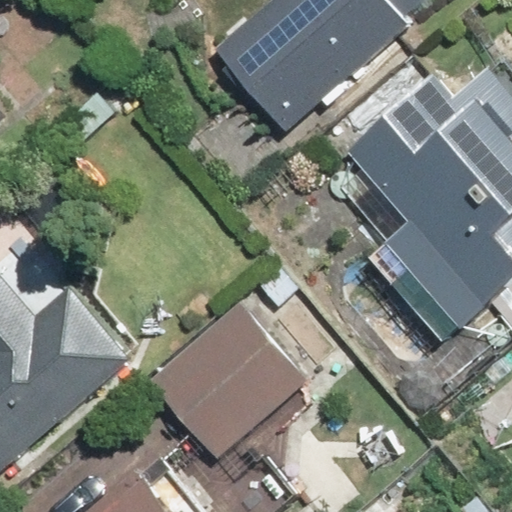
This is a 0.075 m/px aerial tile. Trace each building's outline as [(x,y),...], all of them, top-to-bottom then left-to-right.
[(288,0),(224,62),(299,140),(444,0),(288,0)] [(511,62),(472,99),(449,75),(360,156),(423,226),(396,249),(472,333),(511,296),(511,62)] [(0,130),(13,118),(0,103),(0,130)] [(27,477),(154,362),(86,280),(43,316),(11,278),(0,287),(0,487),(20,469),(27,477)] [(326,381),(256,298),(155,383),(226,466),(326,381)] [(214,511),(167,455),(115,498),(125,510),(122,511),(214,511)]
